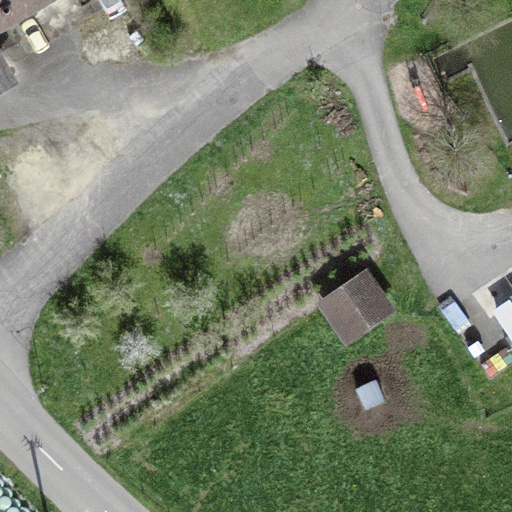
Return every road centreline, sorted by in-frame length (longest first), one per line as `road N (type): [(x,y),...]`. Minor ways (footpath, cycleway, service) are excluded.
road 1 (residential): [(0,308),(215,103),(360,0)]
road 2 (tertiary): [(0,403),(106,511)]
